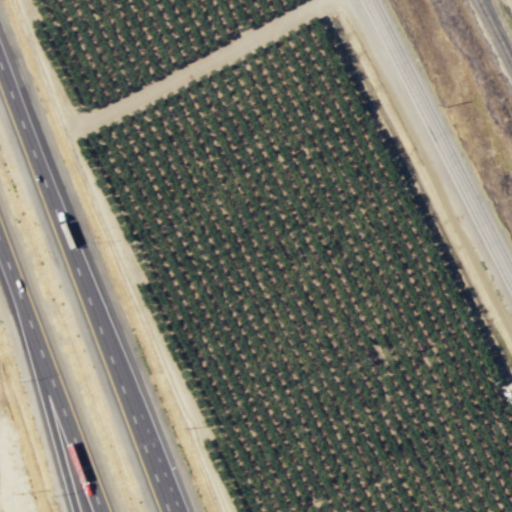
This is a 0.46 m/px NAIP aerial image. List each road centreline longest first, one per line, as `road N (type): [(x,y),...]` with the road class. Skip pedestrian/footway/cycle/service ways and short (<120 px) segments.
road 1 (motorway): [(175,511),(0,40)]
road 2 (secondary): [(370,0),(511,276)]
road 3 (motorway): [(0,247),(103,511)]
road 4 (motorway): [(34,339),(73,511)]
road 5 (motorway): [(185,511),(136,394)]
